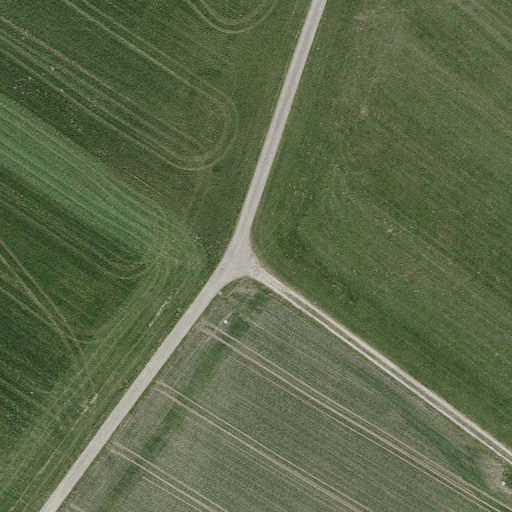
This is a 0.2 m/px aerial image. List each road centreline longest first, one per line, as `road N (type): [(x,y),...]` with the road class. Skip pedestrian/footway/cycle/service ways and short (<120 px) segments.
road 1 (track): [(48,511),(234,263),(313,0)]
road 2 (track): [(234,263),(511,462)]
